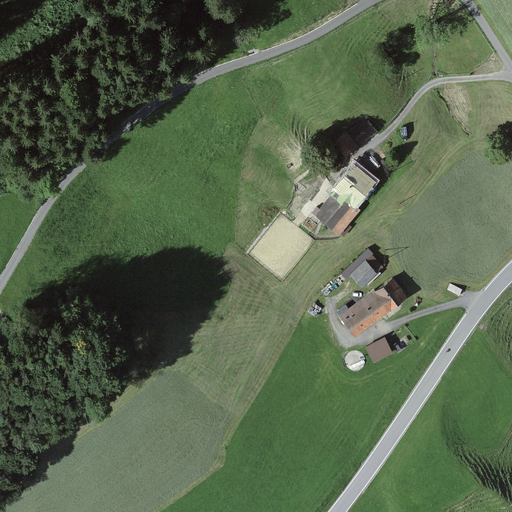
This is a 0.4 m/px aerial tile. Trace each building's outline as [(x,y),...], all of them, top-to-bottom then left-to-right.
[(375,130),(366,119),(348,133),(358,144),(375,130)] [(344,131),(332,140),(346,157),(357,148),(344,131)] [(373,181),(354,165),(334,188),(313,214),(339,235),(348,223),(359,210),(352,205),(373,181)] [(378,272),(366,259),(348,275),(361,289),(378,272)] [(391,276),(339,315),(355,336),(406,296),(391,276)] [(462,289),(450,284),(447,290),(459,295),(462,289)] [(384,339),(366,347),(373,361),(391,353),(384,339)]
